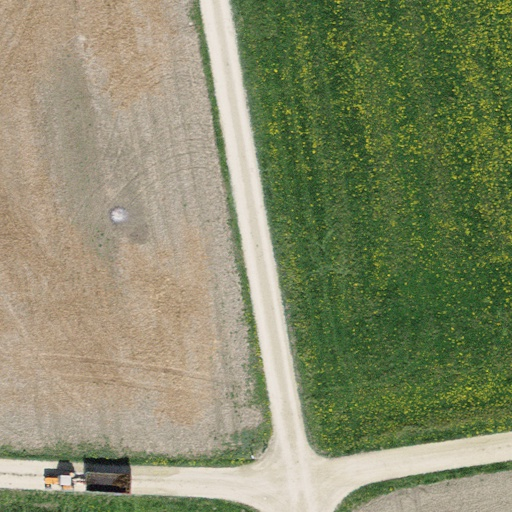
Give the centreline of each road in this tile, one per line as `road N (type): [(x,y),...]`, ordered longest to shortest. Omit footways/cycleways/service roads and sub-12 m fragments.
road 1 (track): [(302,511),(214,0)]
road 2 (unclassified): [(511,454),(297,484),(0,469)]
